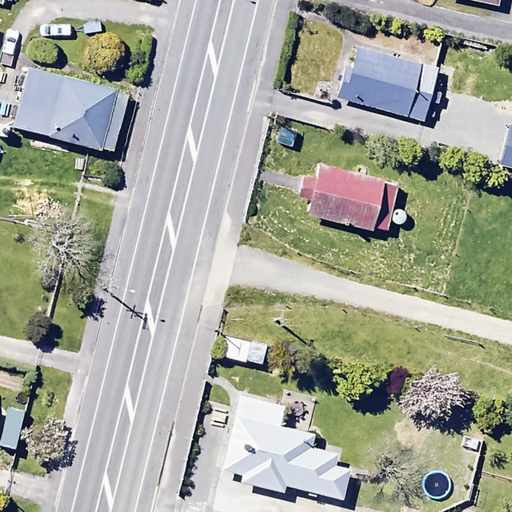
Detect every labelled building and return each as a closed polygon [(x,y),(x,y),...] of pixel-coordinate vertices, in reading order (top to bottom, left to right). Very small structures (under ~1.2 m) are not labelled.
[(436,67),(354,45),(341,96),(422,118),(436,67)] [(26,69),(11,130),(112,155),(127,94),(26,69)] [(357,199),(279,198),(268,244),(343,269),(357,199)] [(266,345),(224,337),(220,357),(262,365),(266,345)] [(238,397),(219,473),(240,478),(239,484),(284,495),(286,488),(342,502),(350,471),(333,467),(335,456),(309,449),(312,436),(279,428),(284,408),(238,397)]
